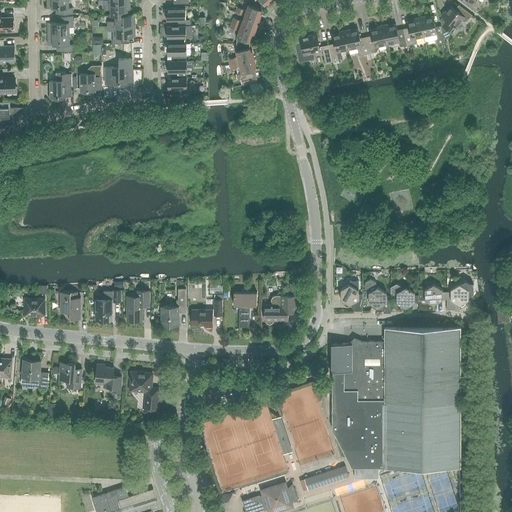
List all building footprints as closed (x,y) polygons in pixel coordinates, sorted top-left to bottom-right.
[(69,8),(69,0),(47,0),(48,8),(59,8),(59,13),(57,13),(57,14),(73,14),(73,7),(69,8)] [(462,0),(462,1),(475,11),(479,5),(483,0),(462,0)] [(130,15),(130,14),(130,4),(103,4),(103,9),(111,9),(111,16),(116,16),(130,15)] [(260,20),(262,12),(261,12),(262,9),(249,4),(247,10),(238,6),(236,12),(258,20),(260,20)] [(446,12),(445,11),(441,16),(442,17),(440,19),(442,25),(444,37),(449,36),(452,32),(453,33),(454,32),(453,31),(456,27),(456,28),(462,20),(463,21),(467,21),(468,19),(469,20),(473,14),(459,4),(455,9),(451,5),(446,12)] [(171,20),(171,26),(186,25),(186,20),(186,8),(167,8),(167,20),(171,20)] [(0,31),(14,31),(14,17),(1,17),(1,10),(0,10),(0,31)] [(135,14),(130,14),(130,15),(116,16),(116,21),(108,21),(108,26),(135,25),(135,14)] [(257,22),(258,20),(245,15),(243,21),(234,17),(232,22),(256,31),(259,23),(257,22)] [(69,22),(73,22),(73,16),(57,16),(57,22),(48,22),(48,33),(70,33),(69,22)] [(445,42),(444,37),(442,25),(436,26),(433,16),(426,17),(426,16),(420,17),(424,36),(425,41),(438,38),(439,43),(445,42)] [(416,38),(424,36),(420,17),(415,18),(416,19),(408,21),(409,27),(403,28),(407,45),(417,43),(416,38)] [(239,31),(237,37),(251,41),(252,38),(253,39),(256,31),(232,22),(230,27),(239,31)] [(389,25),(388,24),(383,25),(387,44),(400,41),(401,46),(407,45),(403,28),(398,29),(396,23),(389,25)] [(129,37),(135,37),(135,25),(108,26),(108,31),(113,31),(113,43),(129,43),(129,37)] [(192,37),(192,25),(186,25),(171,26),(167,26),(168,38),(171,38),(171,43),(186,43),(186,37),(192,37)] [(375,47),(387,44),(383,25),(378,26),(378,27),(371,29),(372,35),(366,36),(370,53),(374,52),(376,52),(375,47)] [(351,29),(346,30),(350,49),(358,47),(359,53),(361,55),(370,53),(366,36),(360,37),(359,29),(351,30),(351,29)] [(341,51),(350,49),(346,30),(340,31),(341,32),(333,34),(335,43),(329,44),(333,61),(343,59),(341,51)] [(70,44),(70,33),(48,33),(48,45),(60,45),(60,50),(57,50),(57,51),(74,50),(73,44),(70,44)] [(321,50),(317,33),(301,37),(302,42),(296,43),(300,61),(314,58),(313,52),(321,50)] [(0,62),(15,62),(15,46),(4,46),(4,39),(0,39),(0,62)] [(190,43),(186,43),(171,43),(168,43),(168,55),(171,55),(171,60),(187,60),(186,54),(190,54),(190,43)] [(329,44),(322,46),(326,62),(333,61),(329,44)] [(255,58),(253,50),(251,50),(250,47),(237,50),(238,56),(229,58),(230,64),(255,58)] [(256,66),(255,58),(230,64),(231,69),(240,67),(242,72),(256,69),(255,66),(256,66)] [(187,60),(171,60),(168,61),(168,72),(172,72),(172,78),(187,78),(187,72),(187,60)] [(102,89),(102,76),(102,65),(92,65),(88,69),(88,73),(80,74),(81,91),(83,91),(83,92),(88,94),(89,91),(96,90),(96,89),(102,89)] [(112,84),(115,84),(115,85),(120,87),(121,84),(127,83),(127,82),(134,82),(133,69),(127,69),(127,66),(112,67),(112,84)] [(256,69),(242,72),(237,74),(238,79),(242,78),(243,84),(259,81),(256,69)] [(56,72),(57,80),(50,80),(51,97),(53,97),(53,99),(58,100),(59,97),(66,97),(66,95),(72,95),(71,73),(65,73),(65,72),(56,72)] [(18,97),(17,86),(15,86),(15,77),(0,78),(0,74),(0,92),(8,92),(8,97),(18,97)] [(187,78),(172,78),(168,78),(169,90),(172,90),(172,96),(187,96),(187,78)] [(244,96),(246,96),(251,94),(249,88),(242,90),(244,96)] [(0,128),(2,126),(5,130),(14,122),(10,116),(9,107),(1,107),(1,105),(0,104),(0,128)] [(365,288),(371,291),(376,288),(376,282),(371,278),(366,281),(365,288)] [(341,289),(341,299),(350,304),(351,304),(354,311),(363,311),(363,294),(359,294),(359,289),(359,280),(350,281),(350,284),(341,289)] [(474,285),(467,280),(451,289),(451,299),(455,301),(455,311),(461,311),(461,304),(469,299),(469,296),(474,293),(474,285)] [(387,300),(397,300),(397,292),(404,288),(397,283),(391,287),(391,295),(387,295),(387,300)] [(425,299),(434,305),(443,299),(443,289),(434,284),(425,289),(420,289),(420,299),(425,299)] [(378,287),(376,288),(371,291),(369,292),(369,302),(378,308),(378,311),(384,311),(384,304),(387,302),(387,300),(387,295),(387,292),(378,287)] [(415,292),(406,287),(404,288),(397,292),(397,300),(397,302),(406,308),(415,302),(415,292)] [(178,306),(162,306),(162,325),(179,325),(179,312),(186,312),(186,288),(178,288),(178,306)] [(121,289),(114,289),(114,290),(104,290),(104,299),(96,299),(96,319),(109,319),(109,312),(112,312),(112,302),(121,302),(121,289)] [(127,296),(127,320),(143,320),(143,305),(150,305),(150,290),(138,290),(138,296),(127,296)] [(61,291),(61,311),(70,311),(70,318),(81,318),(81,297),(77,296),(77,291),(61,291)] [(239,326),(250,326),(250,304),(257,304),(257,292),(234,292),(234,304),(239,304),(239,326)] [(274,322),(274,320),(289,320),(289,312),(294,312),(296,312),(296,310),(296,295),(276,295),(274,295),(272,297),(271,300),(271,305),(264,305),(264,320),(265,320),(266,322),(268,323),(270,324),(272,323),(274,322)] [(45,298),(25,298),(25,315),(45,315),(45,298)] [(212,326),(213,314),(222,314),(222,299),(215,299),(215,309),(193,309),(192,325),(205,325),(205,326),(212,326)] [(461,467),(461,326),(385,327),(385,340),(362,341),(357,337),(356,338),(358,339),(356,343),(332,343),(332,370),(332,428),(352,467),(461,467)] [(0,375),(3,376),(3,377),(11,378),(12,360),(0,358),(0,375)] [(24,359),(23,378),(22,385),(48,387),(49,372),(40,371),(41,360),(24,359)] [(59,378),(68,379),(67,386),(81,387),(82,368),(75,368),(76,363),(61,362),(59,378)] [(104,364),(97,364),(96,383),(104,383),(104,387),(112,387),(112,391),(121,391),(122,376),(114,375),(114,367),(104,366),(104,364)] [(159,388),(151,387),(152,373),(132,371),(131,389),(147,391),(145,412),(157,413),(158,402),(164,402),(165,389),(159,389),(159,388)] [(316,450),(296,451),(297,463),(308,462),(308,453),(316,453),(316,457),(330,457),(329,443),(316,443),(316,450)] [(305,478),(308,490),(349,476),(346,465),(305,478)] [(267,509),(272,511),(276,511),(281,510),(286,507),(289,504),(292,500),(298,501),(292,483),(288,488),(282,486),(277,486),(271,488),(266,491),(262,495),(261,495),(243,500),(246,511),(260,511),(265,510),(267,509)] [(153,488),(129,496),(126,486),(92,497),(97,511),(153,511),(152,509),(159,507),(153,488)]
